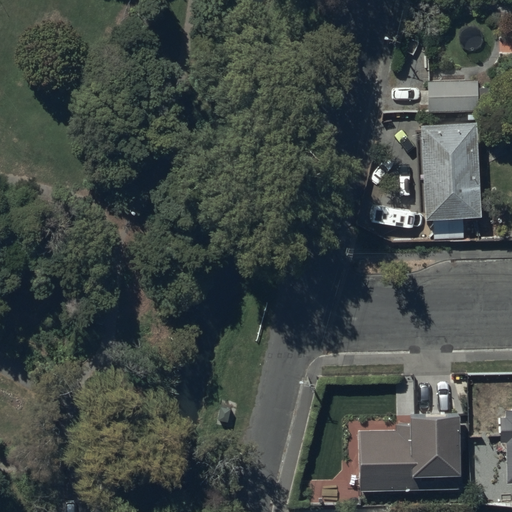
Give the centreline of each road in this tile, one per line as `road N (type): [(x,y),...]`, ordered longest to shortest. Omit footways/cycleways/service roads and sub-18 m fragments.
road 1 (residential): [(364,0),(300,307)]
road 2 (residential): [(95,511),(98,377),(112,289)]
road 3 (residential): [(300,307),(511,304)]
road 4 (residential): [(300,307),(249,511)]
